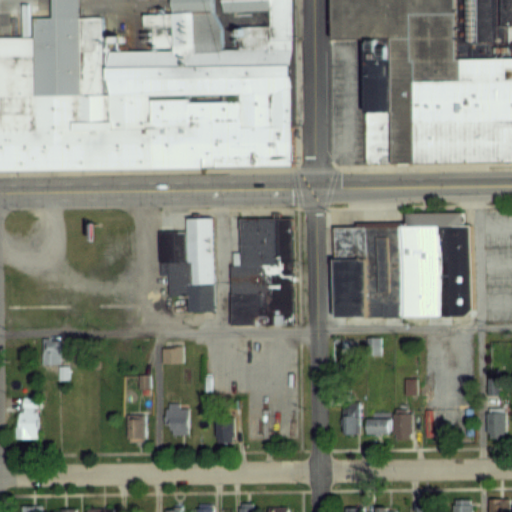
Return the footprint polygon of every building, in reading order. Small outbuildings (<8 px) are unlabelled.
[(289,0),(290,25),(290,47),(292,165),(0,169),(0,36),(34,36),(33,17),(52,17),(51,0),(78,0),(79,17),(100,16),(101,35),(101,50),(102,93),(108,93),(108,50),(173,49),(172,25),(143,26),(142,13),(171,12),(170,0),(289,0)] [(511,41),(511,159),(366,162),(364,44),(364,37),(332,37),(331,0),(506,0),(506,42),(511,41)] [(460,224),(468,224),(470,314),(334,317),(332,226),(402,225),(402,212),(460,211),(460,224)] [(186,294),(167,294),(167,274),(158,274),(157,231),(185,230),(184,217),(211,217),(212,310),(186,310),(186,294)] [(240,264),(240,218),(290,217),(292,323),(229,324),(228,264),(240,264)] [(62,350),(66,350),(66,340),(42,340),(42,364),(62,364),(62,350)] [(162,363),(183,363),(183,347),(162,347),(162,363)] [(38,437),(38,397),(19,397),(19,437),(38,437)] [(189,403),(166,403),(166,433),(189,433),(189,403)] [(345,405),(345,433),(360,433),(360,405),(345,405)] [(488,407),(488,436),(507,436),(507,407),(488,407)] [(414,438),(414,410),(395,410),(395,438),(414,438)] [(146,440),(146,414),(129,414),(129,440),(146,440)] [(367,433),(392,433),(392,417),(367,417),(367,433)] [(217,420),(217,442),(235,442),(235,420),(217,420)] [(509,511),(510,498),(489,498),(489,511),(509,511)] [(453,511),(473,511),(473,500),(453,500),(453,511)] [(239,511),(256,511),(256,503),(239,503),(239,511)]
